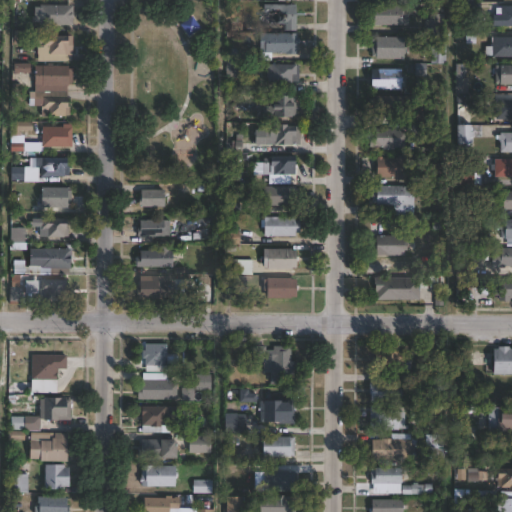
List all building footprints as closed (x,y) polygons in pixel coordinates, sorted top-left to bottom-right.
[(468,1),(468,20),(455,20),(455,1),(468,1)] [(71,25),(37,24),(38,4),(71,5),(71,25)] [(294,4),(293,30),(282,29),(282,24),(267,24),(267,22),(263,22),(263,12),(262,12),(262,4),(294,4)] [(402,5),(402,6),(411,6),(411,15),(406,15),(406,24),(370,24),(370,14),(372,14),(372,5),(402,5)] [(511,25),(490,25),(491,14),(500,14),(500,5),(511,5),(511,25)] [(440,33),(424,33),(425,12),(440,13),(440,33)] [(296,33),(296,38),(298,38),(298,45),(295,45),(295,54),(283,54),(283,53),(270,52),(270,60),(258,60),(258,33),(296,33)] [(70,35),(70,60),(36,61),(36,45),(31,45),(31,36),(70,35)] [(402,37),(402,41),(405,41),(404,54),(401,53),(401,58),(373,58),(373,56),(370,55),(370,39),(374,39),(374,36),(402,37)] [(511,36),(511,56),(491,56),(491,55),(484,55),(484,46),(491,46),(491,36),(511,36)] [(444,63),(430,63),(430,44),(445,44),(444,63)] [(231,62),(231,64),(245,64),(245,76),(226,77),(226,62),(231,62)] [(468,64),(467,101),(456,101),(456,94),(454,94),(454,63),(468,64)] [(294,64),(294,65),(298,65),(298,81),(289,82),(266,82),(266,64),(294,64)] [(511,64),(511,84),(498,84),(498,82),(494,82),(494,64),(511,64)] [(67,66),(67,68),(71,68),(71,82),(67,82),(67,85),(66,85),(66,91),(32,91),(33,65),(67,66)] [(401,69),(401,73),(402,73),(402,86),(400,86),(400,89),(369,89),(369,69),(401,69)] [(290,95),(291,97),(294,97),(294,116),(268,116),(268,102),(271,102),(271,95),(290,95)] [(407,116),(374,116),(374,95),(414,96),(414,107),(407,107),(407,116)] [(65,96),(65,106),(68,106),(68,115),(39,115),(39,105),(41,105),(41,96),(65,96)] [(511,99),(511,119),(494,119),(494,99),(511,99)] [(445,113),(445,123),(418,123),(418,114),(432,114),(432,109),(442,109),(442,113),(445,113)] [(30,122),(30,130),(18,130),(18,136),(10,135),(10,121),(30,122)] [(470,123),(470,125),(481,125),(481,137),(470,138),(470,143),(455,143),(455,124),(470,123)] [(41,152),(10,152),(10,142),(40,142),(40,126),(61,126),(61,124),(69,124),(69,125),(69,146),(41,146),(41,152)] [(285,124),(285,125),(298,125),(299,144),(252,145),(252,126),(275,125),(275,124),(285,124)] [(400,147),(368,147),(368,134),(375,134),(375,128),(400,129),(400,147)] [(511,132),(511,152),(498,152),(499,140),(496,140),(496,135),(499,135),(499,132),(511,132)] [(293,175),(251,174),(251,162),(268,162),(268,155),(293,155),(293,175)] [(410,155),(410,179),(394,179),(394,177),(375,177),(375,158),(376,158),(376,157),(381,157),(381,158),(397,158),(397,155),(410,155)] [(65,158),(65,166),(67,166),(67,176),(39,176),(39,167),(37,167),(37,182),(22,182),(22,167),(28,167),(28,157),(65,158)] [(511,158),(511,176),(493,176),(493,170),(489,170),(489,164),(493,164),(493,159),(508,159),(508,158),(511,158)] [(442,184),(429,184),(429,162),(443,162),(442,184)] [(464,166),(464,170),(472,170),(472,173),(481,173),(481,186),(453,185),(454,170),(456,170),(456,166),(464,166)] [(293,185),(294,188),(298,188),(299,205),(264,206),(263,195),(262,195),(262,186),(293,185)] [(402,186),(402,187),(412,187),(412,215),(392,215),(392,205),(374,205),(374,202),(370,202),(370,188),(375,188),(375,186),(402,186)] [(65,187),(65,190),(69,190),(69,206),(65,206),(65,207),(39,207),(39,201),(38,201),(38,194),(40,194),(40,187),(65,187)] [(162,207),(138,206),(139,190),(162,190),(162,207)] [(511,209),(501,209),(501,191),(511,191),(511,209)] [(294,217),(294,220),(298,220),(298,232),(294,232),(294,236),(263,236),(263,217),(294,217)] [(67,226),(67,237),(39,236),(40,218),(64,219),(64,226),(67,226)] [(162,219),(162,220),(168,220),(168,236),(136,237),(135,226),(138,226),(138,220),(162,219)] [(511,219),(511,247),(506,247),(506,238),(500,238),(500,229),(493,229),(493,220),(503,220),(503,219),(511,219)] [(23,229),(22,244),(10,243),(11,228),(23,229)] [(402,236),(402,241),(405,241),(405,250),(402,250),(402,255),(374,255),(375,235),(402,236)] [(166,246),(166,251),(170,251),(170,257),(172,257),(172,262),(170,262),(170,267),(134,267),(134,256),(138,256),(138,250),(155,250),(155,246),(166,246)] [(69,269),(40,268),(40,248),(69,249),(69,269)] [(511,248),(511,266),(489,266),(489,261),(475,261),(475,248),(500,249),(500,248),(511,248)] [(290,249),(290,251),(295,251),(295,267),(290,267),(290,270),(266,269),(266,268),(262,268),(262,250),(266,250),(266,249),(290,249)] [(237,259),(237,260),(252,260),(252,275),(236,275),(236,273),(227,273),(228,259),(237,259)] [(169,298),(135,297),(135,288),(138,288),(138,281),(150,281),(150,276),(169,276),(169,298)] [(290,277),(290,279),(295,280),(295,297),(289,297),(289,299),(264,298),(264,289),(262,289),(262,279),(265,279),(265,277),(290,277)] [(418,278),(418,300),(375,299),(375,292),(374,292),(374,289),(372,289),(373,278),(418,278)] [(511,280),(511,299),(508,299),(508,301),(498,301),(498,280),(511,280)] [(65,300),(40,300),(40,281),(65,281),(65,300)] [(165,344),(165,365),(143,364),(143,358),(141,358),(141,351),(143,351),(143,344),(165,344)] [(289,346),(289,361),(292,361),(292,375),(289,375),(289,384),(268,384),(268,372),(264,372),(264,362),(250,362),(250,346),(264,346),(264,350),(272,350),(272,346),(289,346)] [(508,346),(508,349),(511,349),(511,374),(491,374),(492,349),(497,349),(497,346),(508,346)] [(411,360),(411,371),(373,371),(373,347),(396,347),(396,352),(403,352),(403,360),(411,360)] [(443,367),(427,367),(427,352),(443,352),(443,367)] [(45,380),(45,387),(32,387),(32,381),(30,381),(30,355),(66,355),(65,369),(55,369),(55,380),(45,380)] [(209,390),(194,390),(194,375),(209,375),(209,390)] [(442,391),(427,391),(427,377),(441,377),(442,391)] [(394,379),(394,384),(400,384),(400,405),(393,405),(393,403),(369,403),(369,394),(367,394),(368,381),(381,381),(381,379),(394,379)] [(174,383),(174,400),(136,400),(136,386),(139,386),(139,380),(169,380),(169,383),(174,383)] [(246,389),(246,393),(255,394),(255,402),(238,402),(238,389),(246,389)] [(64,398),(64,400),(68,400),(68,421),(41,421),(41,419),(38,419),(38,400),(41,400),(41,398),(64,398)] [(293,398),(293,424),(276,424),(276,422),(259,422),(259,400),(276,401),(276,398),(293,398)] [(407,425),(407,429),(397,429),(397,430),(368,430),(369,405),(379,406),(379,411),(403,411),(403,425),(407,425)] [(511,408),(511,438),(500,438),(500,431),(486,431),(487,407),(511,408)] [(170,425),(170,432),(141,433),(140,426),(139,426),(139,409),(179,408),(179,425),(170,425)] [(235,413),(235,416),(245,415),(245,433),(223,434),(223,414),(235,413)] [(28,430),(10,430),(10,416),(29,417),(28,430)] [(66,433),(65,463),(36,462),(36,459),(28,459),(29,432),(66,433)] [(409,434),(409,446),(413,446),(413,453),(409,453),(409,460),(396,460),(396,461),(392,461),(392,460),(367,460),(368,449),(370,449),(370,440),(380,440),(380,439),(390,439),(390,434),(409,434)] [(442,435),(441,448),(424,447),(425,435),(442,435)] [(209,453),(187,453),(187,436),(210,436),(209,453)] [(287,437),(287,438),(292,438),(292,456),(287,456),(287,457),(260,457),(260,437),(287,437)] [(172,459),(136,458),(136,448),(140,448),(140,440),(172,440),(172,459)] [(62,465),(62,468),(67,468),(67,487),(62,487),(62,490),(42,490),(42,465),(62,465)] [(172,466),(171,487),(139,487),(139,483),(138,483),(138,478),(139,478),(139,466),(172,466)] [(400,467),(400,494),(372,494),(372,485),(370,485),(370,469),(373,469),(373,467),(400,467)] [(511,468),(511,492),(507,492),(508,488),(499,488),(499,486),(495,486),(495,468),(511,468)] [(293,492),(262,491),(263,472),(293,472),(293,492)] [(26,493),(6,493),(6,474),(27,474),(26,493)] [(209,479),(209,480),(210,480),(210,494),(192,493),(192,480),(205,480),(205,479),(209,479)] [(417,483),(417,485),(424,485),(424,484),(432,484),(431,495),(401,494),(401,486),(413,486),(413,483),(417,483)] [(170,496),(170,499),(172,499),(172,498),(178,498),(178,511),(139,511),(139,507),(142,507),(142,498),(164,498),(164,496),(170,496)] [(283,496),(283,498),(297,498),(296,511),(252,511),(252,497),(273,497),(273,496),(283,496)] [(67,497),(66,511),(36,511),(36,497),(67,497)] [(238,511),(222,511),(222,497),(239,497),(238,511)] [(511,499),(511,511),(489,511),(489,509),(496,509),(496,504),(499,504),(499,499),(511,499)] [(401,511),(371,511),(371,500),(401,500),(401,511)]
